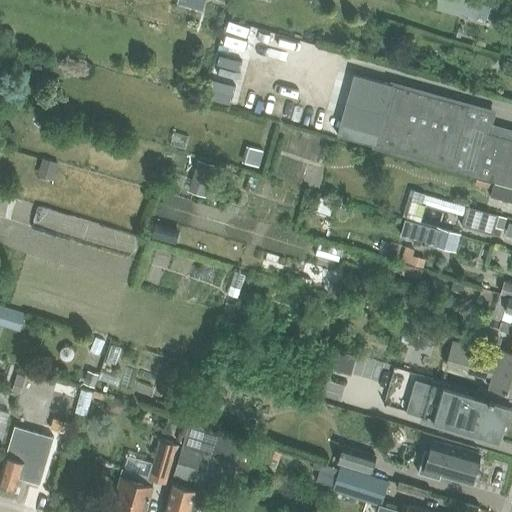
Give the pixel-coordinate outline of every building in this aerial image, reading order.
[(392,86),(390,85),(354,75),(354,74),(340,70),(332,100),(334,100),(341,101),(346,103),(337,136),(373,146),(375,146),(511,183),(511,129),(490,123),(493,113),(392,85),(392,86)] [(42,159),(38,172),(53,176),(57,163),(42,159)] [(205,197),(215,166),(197,160),(187,192),(205,197)] [(511,202),(511,189),(476,179),(475,185),(486,188),(491,190),(490,196),(511,202)] [(410,189),(402,217),(419,222),(424,205),(421,204),(424,193),(410,189)] [(318,198),(314,213),(328,216),(332,202),(318,198)] [(503,230),(506,217),(466,206),(461,226),(492,235),(495,227),(503,230)] [(154,224),(151,237),(172,242),(175,229),(154,224)] [(433,226),(428,243),(455,251),(460,235),(433,226)] [(405,247),(401,262),(422,268),(425,260),(412,256),(414,250),(405,247)] [(404,265),(401,274),(419,279),(421,270),(404,265)] [(301,277),(299,284),(308,287),(310,280),(301,277)] [(452,281),(449,290),(460,293),(463,285),(452,281)] [(511,296),(500,293),(496,305),(505,308),(502,318),(498,320),(511,324),(511,296)] [(511,324),(498,320),(495,329),(511,333),(511,324)] [(405,326),(400,340),(425,347),(429,333),(405,326)] [(475,331),(474,337),(499,344),(501,338),(475,331)] [(497,364),(474,357),(477,349),(454,342),(448,361),(470,368),(469,372),(482,377),(483,373),(493,377),(490,387),(511,393),(511,352),(501,350),(497,364)] [(372,347),(369,356),(378,359),(381,350),(372,347)] [(59,352),(59,356),(60,359),(63,361),(67,362),(70,360),(72,357),(73,354),(71,350),(68,348),(65,348),(61,349),(59,352)] [(333,349),(328,368),(350,374),(355,355),(333,349)] [(182,361),(167,412),(183,416),(197,365),(182,361)] [(25,363),(19,366),(22,373),(28,371),(25,363)] [(85,373),(82,384),(93,387),(96,376),(85,373)] [(498,440),(508,406),(415,379),(406,411),(383,404),(379,419),(418,431),(422,417),(498,440)] [(109,397),(105,410),(119,414),(123,401),(109,397)] [(54,418),(51,428),(67,433),(70,423),(54,418)] [(227,490),(235,462),(242,439),(188,423),(174,474),(227,490)] [(246,438),(237,466),(258,471),(266,443),(246,438)] [(480,454),(432,439),(428,453),(424,452),(418,472),(439,478),(440,474),(471,484),(480,454)] [(166,483),(177,445),(159,440),(149,476),(123,469),(115,496),(113,496),(110,506),(128,511),(144,511),(154,480),(166,483)] [(23,479),(32,451),(8,444),(0,472),(0,483),(16,488),(19,478),(23,479)] [(370,473),(376,456),(342,445),(336,463),(370,473)] [(340,469),(337,468),(322,463),(316,481),(333,487),(332,491),(381,506),(388,481),(341,466),(340,469)] [(195,508),(200,492),(172,484),(163,511),(189,511),(191,507),(195,508)] [(245,495),(242,507),(252,510),(256,498),(245,495)] [(400,511),(434,511),(403,503),(400,511)]
